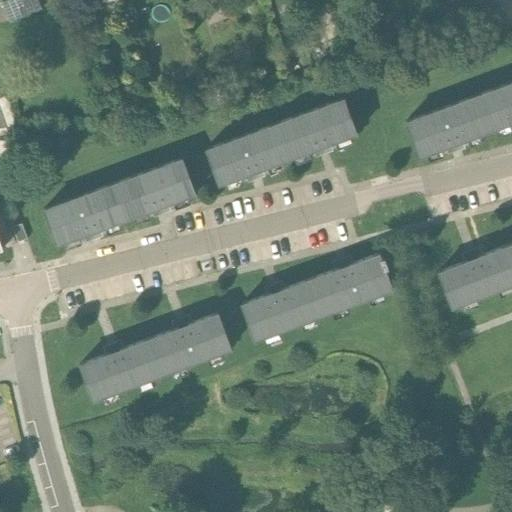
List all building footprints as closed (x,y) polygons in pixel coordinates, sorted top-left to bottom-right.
[(41,8),(37,0),(8,0),(3,2),(11,22),(41,8)] [(291,26),(297,50),(307,47),(300,24),(291,26)] [(111,57),(118,56),(121,51),(120,44),(114,41),(108,42),(104,48),(106,54),(111,57)] [(223,61),(230,74),(240,67),(233,55),(223,61)] [(336,62),(327,63),(329,70),(338,68),(336,62)] [(511,81),(406,121),(419,156),(448,145),(450,150),(461,145),(459,141),(511,121),(511,81)] [(327,144),(356,134),(343,98),(206,149),(219,184),(248,173),(249,177),(261,173),(259,169),(316,148),(317,153),(328,148),(327,144)] [(165,204),(194,193),(181,158),(44,209),(57,244),(86,233),(87,237),(99,233),(97,229),(154,208),(156,212),(167,208),(165,204)] [(11,228),(16,243),(25,240),(20,225),(11,228)] [(466,256),(467,260),(438,271),(452,306),(511,283),(511,243),(478,256),(477,252),(466,256)] [(254,339),(392,288),(379,253),(350,264),(348,260),(337,264),(338,268),(282,289),(280,285),(269,289),(270,293),(241,304),(254,339)] [(80,364),(93,399),(230,348),(217,313),(188,324),(187,319),(175,324),(177,328),(120,349),(119,345),(107,349),(109,353),(80,364)]
